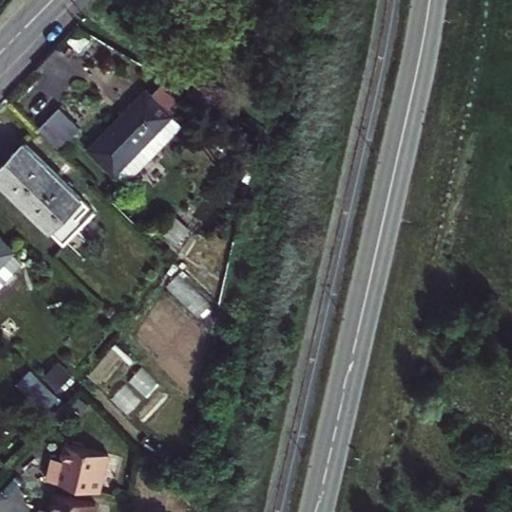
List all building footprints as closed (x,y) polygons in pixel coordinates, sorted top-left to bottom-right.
[(89,150),(115,175),(126,164),(136,174),(183,126),(167,110),(185,92),(170,78),(153,95),(148,91),(115,124),(89,150)] [(185,92),(189,88),(170,78),(185,92)] [(60,107),(40,128),(60,148),(81,128),(60,107)] [(0,167),(0,180),(64,245),(96,213),(25,143),(10,157),(0,167)] [(126,164),(115,175),(125,185),(136,174),(126,164)] [(162,230),(176,243),(190,229),(176,215),(162,230)] [(0,264),(13,251),(0,237),(0,264)] [(0,264),(0,284),(23,261),(13,251),(0,264)] [(48,379),(59,390),(66,382),(55,372),(48,379)] [(100,484),(109,447),(67,437),(63,453),(59,452),(58,455),(57,458),(53,457),(49,473),(100,484)] [(39,511),(93,511),(98,497),(55,487),(51,503),(47,502),(46,505),(45,508),(41,507),(39,511)]
